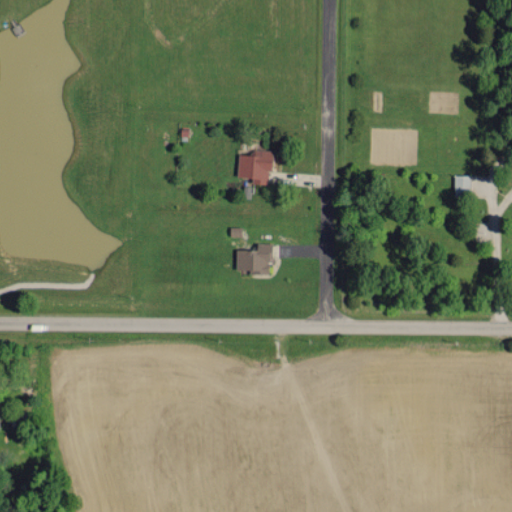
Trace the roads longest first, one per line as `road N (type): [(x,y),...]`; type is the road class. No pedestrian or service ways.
road 1 (residential): [(511,327),(0,322)]
road 2 (residential): [(326,325),(328,0)]
